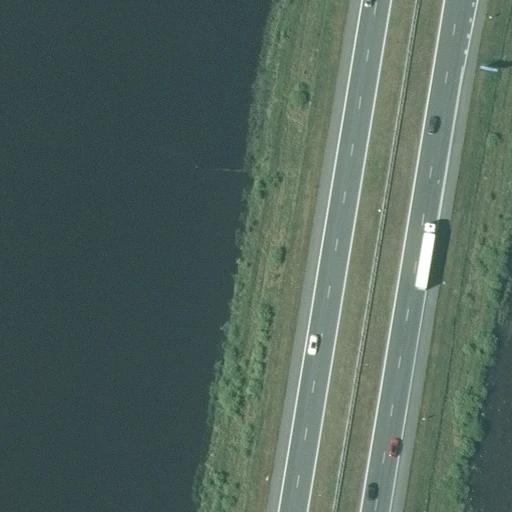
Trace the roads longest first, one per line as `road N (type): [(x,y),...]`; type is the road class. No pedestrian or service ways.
road 1 (motorway): [(376,0),(293,511)]
road 2 (motorway): [(383,511),(459,0)]
